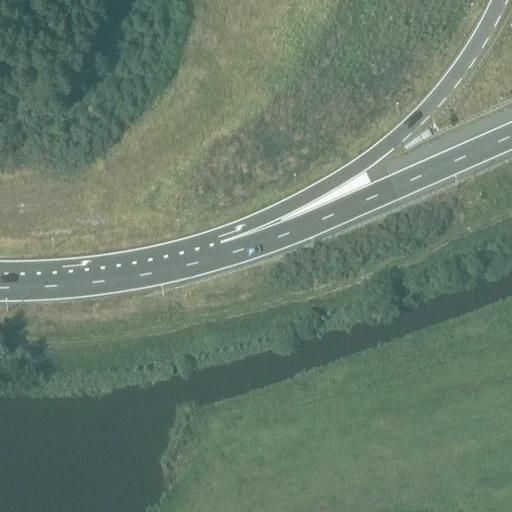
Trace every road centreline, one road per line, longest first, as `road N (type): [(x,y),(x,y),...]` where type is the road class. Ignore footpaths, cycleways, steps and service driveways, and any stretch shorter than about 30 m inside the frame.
road 1 (trunk): [(225,252),(359,166),(419,116),(466,59),(498,0)]
road 2 (trunk): [(225,252),(511,135)]
road 3 (trunk): [(0,288),(102,280),(225,252)]
